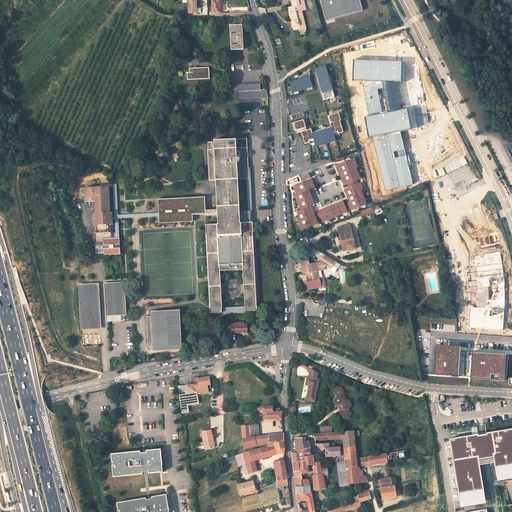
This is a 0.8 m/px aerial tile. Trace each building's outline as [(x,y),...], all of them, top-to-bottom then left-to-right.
[(188,0),(189,13),(197,13),(196,0),(188,0)] [(212,0),(212,12),(220,12),(220,1),(222,1),(222,0),(212,0)] [(301,0),(288,0),(289,4),(285,4),(287,15),(288,15),(290,23),(293,23),(294,26),(302,24),(298,8),(303,7),(301,0)] [(319,0),(326,22),(361,12),(358,0),(319,0)] [(243,50),(242,25),(230,26),(231,50),(243,50)] [(184,58),(185,51),(175,49),(174,56),(184,58)] [(404,61),(353,59),(353,80),(362,80),(382,81),(404,82),(404,61)] [(337,97),(329,65),(316,68),(324,100),(337,97)] [(210,79),(209,68),(190,69),(190,73),(187,73),(188,80),(210,79)] [(311,76),(291,80),(293,91),(314,87),(311,76)] [(382,81),(362,80),(368,116),(388,112),(382,81)] [(261,91),(260,84),(238,85),(239,99),(263,98),(263,99),(268,98),(267,90),(262,90),(263,91),(261,91)] [(368,116),(364,117),(368,137),(372,136),(400,131),(413,128),(409,108),(388,112),(368,116)] [(336,134),(345,132),(340,112),(328,115),(331,128),(314,132),(313,128),(308,130),(305,120),(294,122),(296,133),(301,132),(304,144),(316,141),(318,146),(338,141),(336,134)] [(400,131),(372,136),(385,191),(413,184),(400,131)] [(220,270),(244,269),(246,311),(257,311),(257,306),(253,222),(251,222),(250,212),(240,212),(238,179),(249,179),(247,139),(214,140),(214,147),(215,149),(209,149),(208,149),(209,181),(216,180),(218,209),(205,210),(192,210),(192,198),(159,199),(159,213),(159,216),(160,223),(193,221),(193,215),(218,214),(218,224),(206,225),(211,309),(153,312),(153,316),(148,316),(150,347),(154,346),(155,351),(181,349),(180,314),(211,312),(211,313),(222,313),(220,270)] [(356,158),(337,164),(344,188),(345,188),(352,210),(369,205),(362,180),(363,180),(356,158)] [(313,178),(295,185),(298,193),(296,194),(301,211),(298,212),(301,220),(299,220),(302,230),(320,224),(313,205),(316,204),(311,189),(317,187),(313,178)] [(113,238),(120,238),(118,218),(159,216),(159,213),(118,215),(116,182),(99,183),(99,187),(107,187),(112,186),(115,234),(113,234),(113,238)] [(109,214),(107,187),(99,187),(84,188),(84,202),(94,201),(95,215),(94,215),(95,234),(93,234),(94,247),(95,247),(96,255),(104,254),(104,256),(121,255),(120,238),(113,238),(113,234),(112,214),(109,214)] [(323,221),(349,213),(346,201),(320,209),(323,221)] [(374,207),(361,211),(363,216),(375,212),(374,207)] [(351,225),(339,228),(343,250),(349,249),(350,251),(355,250),(351,225)] [(326,288),(323,277),(321,269),(323,269),(326,265),(331,268),(335,261),(326,255),(321,262),(308,264),(307,259),(303,256),(301,260),(302,266),(301,266),(302,273),(306,273),(308,272),(310,278),(309,279),(308,280),(308,281),(307,281),(305,282),(306,290),(321,287),(322,288),(326,288)] [(106,285),(108,317),(126,315),(124,284),(106,285)] [(80,286),(82,318),(100,317),(99,291),(90,292),(89,286),(80,286)] [(82,318),(83,330),(101,329),(100,317),(82,318)] [(241,333),(248,333),(248,324),(244,324),(244,322),(243,322),(243,321),(235,322),(235,323),(231,324),(232,333),(241,332),(241,333)] [(459,376),(460,346),(436,345),(434,374),(459,376)] [(507,354),(473,351),(471,378),(505,381),(507,354)] [(317,378),(306,376),(304,384),(307,384),(306,399),(314,400),(317,378)] [(187,391),(187,392),(193,392),(193,391),(195,390),(196,393),(203,392),(204,394),(208,393),(208,390),(207,386),(210,385),(209,377),(198,379),(198,378),(193,378),(194,385),(193,386),(193,385),(186,386),(187,391)] [(335,395),(333,400),(335,405),(340,405),(343,411),(340,415),(342,419),(348,419),(350,415),(348,411),(351,406),(348,401),(343,401),(341,396),(343,391),(341,387),(335,386),(332,391),(335,395)] [(263,410),(264,419),(283,419),(282,418),(282,411),(279,412),(279,408),(272,409),(272,406),(255,406),(255,410),(263,410)] [(259,436),(258,422),(257,422),(253,423),(253,425),(242,426),(243,437),(259,436)] [(450,439),(461,508),(486,504),(478,461),(494,458),(498,482),(511,479),(511,429),(486,433),(487,435),(478,437),(478,435),(450,439)] [(214,448),(211,430),(201,432),(202,440),(203,440),(205,450),(214,448)] [(337,440),(343,439),(344,448),(346,463),(356,461),(353,432),(336,433),(337,440)] [(316,442),(337,440),(336,433),(315,435),(316,442)] [(259,436),(243,437),(245,449),(254,446),(268,443),(268,446),(275,444),(284,441),(284,434),(259,436)] [(305,439),(292,440),(293,453),(298,452),(310,450),(308,441),(305,442),(305,439)] [(277,450),(285,448),(284,441),(275,444),(277,450)] [(246,474),(257,471),(255,460),(278,453),(275,444),(268,446),(259,449),(242,453),(236,455),(239,466),(244,465),(246,474)] [(325,451),(326,458),(340,458),(340,463),(346,463),(344,448),(335,449),(334,444),(316,446),(320,452),(325,451)] [(140,451),(111,454),(112,462),(114,462),(114,465),(112,465),(114,477),(143,474),(143,472),(149,471),(149,473),(163,472),(161,448),(146,450),(146,452),(140,452),(140,451)] [(312,456),(310,450),(298,452),(300,462),(301,463),(306,462),(306,458),(312,456)] [(293,461),(294,472),(302,471),(301,463),(300,462),(298,452),(293,453),(293,461)] [(224,459),(226,464),(237,461),(236,455),(224,459)] [(369,466),(386,463),(385,460),(392,459),(391,455),(368,459),(369,466)] [(308,473),(307,467),(314,466),(314,461),(313,456),(312,456),(306,458),(306,462),(301,463),(302,471),(294,472),(295,480),(301,480),(301,476),(308,475),(308,473)] [(275,470),(278,486),(288,485),(284,460),(284,457),(281,458),(281,460),(276,461),(277,470),(275,470)] [(360,467),(369,466),(368,459),(360,460),(359,460),(360,467)] [(349,487),(358,486),(357,486),(357,477),(356,461),(346,463),(346,468),(349,487)] [(315,471),(313,472),(314,478),(322,478),(321,471),(320,462),(316,462),(316,466),(315,471)] [(346,468),(342,468),(343,474),(338,475),(340,489),(349,488),(349,487),(346,468)] [(340,489),(338,475),(328,477),(325,477),(326,490),(340,489)] [(364,476),(357,477),(358,486),(367,484),(364,476)] [(313,479),(314,491),(326,490),(325,477),(322,478),(314,478),(313,479)] [(389,479),(379,481),(380,486),(380,489),(391,487),(389,479)] [(256,491),(254,481),(246,483),(250,493),(256,491)] [(246,483),(238,485),(240,494),(248,492),(248,493),(250,493),(246,483)] [(395,497),(393,486),(391,487),(380,489),(383,499),(395,497)] [(504,488),(499,489),(502,511),(511,511),(511,504),(507,505),(504,488)] [(370,493),(359,496),(360,503),(371,500),(370,493)] [(147,497),(118,502),(119,510),(121,510),(121,511),(170,511),(167,494),(153,496),(153,498),(147,499),(147,497)] [(298,502),(307,501),(309,511),(314,511),(311,494),(297,496),(298,502)]
